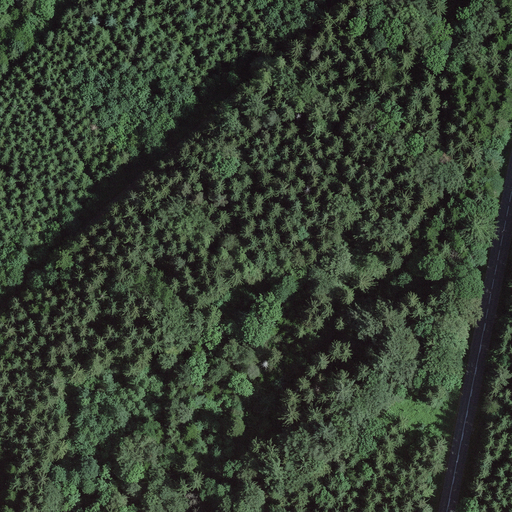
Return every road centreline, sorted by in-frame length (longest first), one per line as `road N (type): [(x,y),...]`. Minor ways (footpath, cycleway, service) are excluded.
road 1 (track): [(343,0),(0,303)]
road 2 (secondary): [(511,192),(447,511)]
